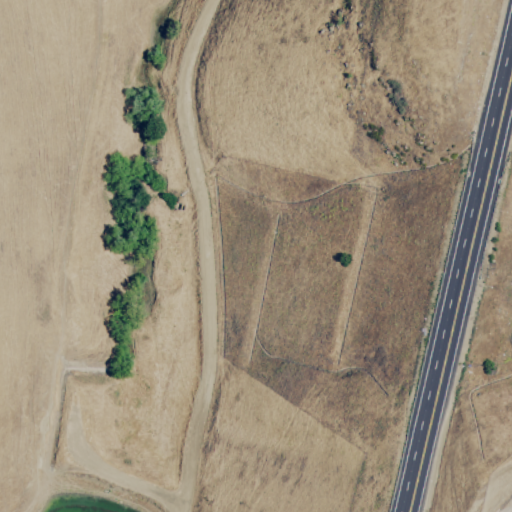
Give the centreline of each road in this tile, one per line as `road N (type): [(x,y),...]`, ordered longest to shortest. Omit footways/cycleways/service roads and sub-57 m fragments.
road 1 (residential): [(183,511),(203,425),(206,311),(205,217),(181,65),(207,0)]
road 2 (trunk): [(405,511),(511,50)]
